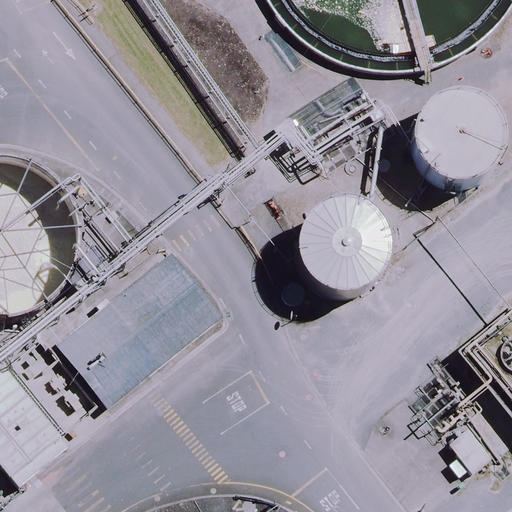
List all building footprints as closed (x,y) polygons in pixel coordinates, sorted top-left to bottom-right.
[(408,142),(408,144),(408,152),(410,160),(413,167),(417,173),(423,179),(429,184),(436,187),(444,190),(452,191),(460,190),(467,188),(475,185),(481,181),(487,175),(492,169),(495,162),(498,154),(499,146),(498,139),(496,131),(493,124),(489,117),(483,111),(477,106),(470,103),(462,100),(454,100),(446,100),(439,102),(431,105),(425,109),(419,115),(414,121),(411,128),(408,136),(408,142)] [(0,323),(6,323),(19,320),(32,315),(43,308),(53,299),(62,288),(68,276),(72,263),(74,249),(74,235),(71,222),(66,209),(58,198),(49,188),(38,179),(26,173),(13,169),(0,166),(0,323)] [(296,257),(295,265),(296,273),(298,280),(301,287),(306,294),(311,299),(318,303),(325,307),(332,309),(340,309),(348,308),(355,306),(362,303),(369,298),(374,293),(379,286),(382,279),(384,272),(384,264),(384,256),(382,249),(378,242),(374,235),(368,230),(362,226),(355,222),(347,220),(339,220),(332,221),(324,223),(317,226),(311,231),(305,236),(301,243),(298,250),(296,257)] [(188,330),(137,268),(22,360),(72,422),(188,330)] [(511,313),(456,357),(511,428),(511,313)] [(67,452),(3,379),(0,381),(0,470),(20,493),(67,452)] [(511,444),(491,416),(446,448),(472,484),(511,454),(511,444)]
